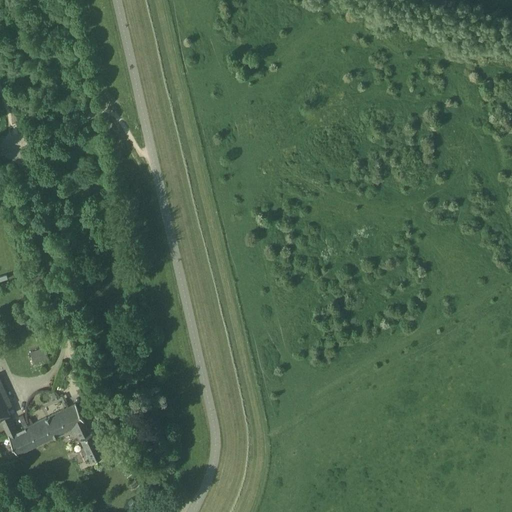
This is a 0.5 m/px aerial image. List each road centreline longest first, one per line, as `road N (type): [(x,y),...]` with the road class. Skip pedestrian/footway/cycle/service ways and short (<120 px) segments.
road 1 (unclassified): [(192,511),(213,464),(213,423),(116,0)]
road 2 (track): [(219,265),(255,437),(243,511)]
